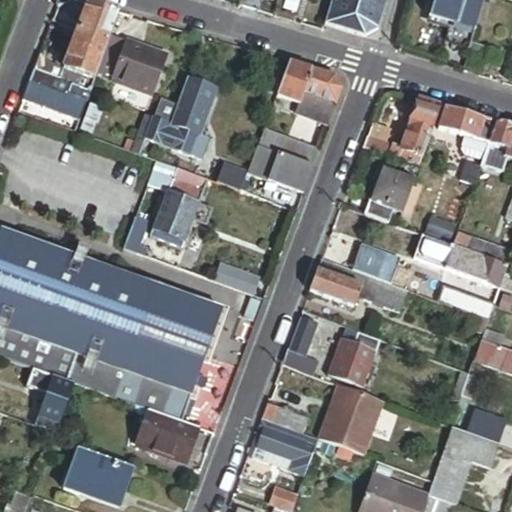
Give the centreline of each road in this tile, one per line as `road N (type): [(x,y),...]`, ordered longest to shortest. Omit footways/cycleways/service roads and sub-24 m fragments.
road 1 (residential): [(209,511),(372,68)]
road 2 (residential): [(136,0),(372,68)]
road 3 (residential): [(372,68),(511,111)]
